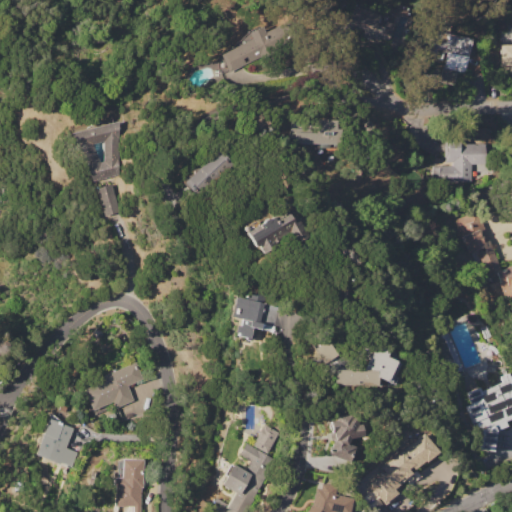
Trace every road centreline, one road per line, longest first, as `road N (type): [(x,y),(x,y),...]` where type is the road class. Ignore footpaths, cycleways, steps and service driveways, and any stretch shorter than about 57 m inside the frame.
road 1 (residential): [(168,511),(177,371),(154,321),(113,301),(96,306),(12,395)]
road 2 (residential): [(282,511),(300,483),(305,446),(306,403),(288,347),(287,311),(325,303),(328,279),(314,271),(291,278),(287,311)]
road 3 (residential): [(511,106),(414,111),(344,101)]
